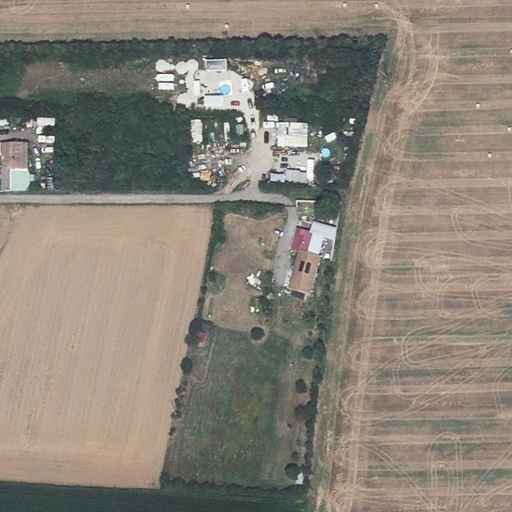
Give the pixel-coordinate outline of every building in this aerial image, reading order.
[(42,120),(41,126),(57,128),(57,121),(42,120)] [(195,144),(206,144),(205,121),(194,122),(195,144)] [(277,147),(307,148),(307,123),(277,123),(277,147)] [(245,137),(245,126),(237,126),(237,137),(245,137)] [(29,146),(4,145),(4,191),(29,191),(29,146)] [(286,183),(307,184),(307,172),(286,171),(286,183)] [(284,183),(285,175),(270,174),(270,182),(284,183)] [(314,235),(327,239),(334,241),(337,231),(317,225),(314,235)] [(303,253),(322,258),(327,239),(314,235),(300,231),(294,251),(303,253)] [(322,258),(303,253),(292,290),(311,295),(322,258)] [(203,345),(206,334),(198,332),(195,343),(203,345)]
